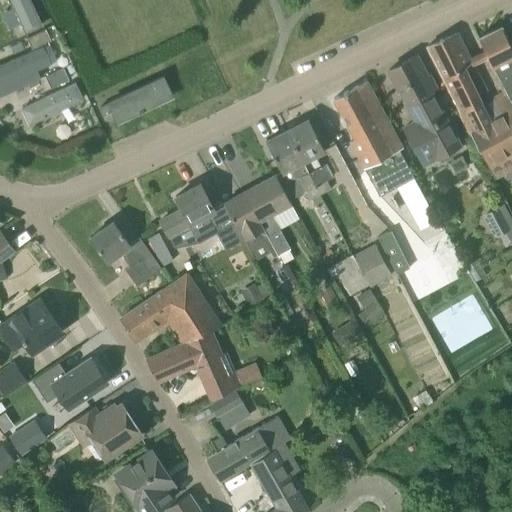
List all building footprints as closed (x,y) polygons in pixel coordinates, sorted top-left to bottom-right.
[(40,25),(28,0),(9,0),(12,7),(3,11),(11,28),(21,23),(25,32),(40,25)] [(478,38),(486,54),(503,90),(508,88),(511,95),(511,68),(511,67),(511,66),(511,42),(509,44),(501,26),(478,38)] [(26,38),(32,49),(50,41),(44,29),(26,38)] [(475,65),(471,67),(455,34),(427,46),(461,113),(477,104),(474,97),(487,91),(475,65)] [(0,84),(50,64),(49,63),(56,61),(49,44),(0,65),(0,84)] [(431,78),(427,77),(415,55),(388,70),(405,103),(406,103),(419,127),(407,133),(423,164),(458,145),(430,91),(436,87),(431,78)] [(45,76),(45,77),(49,87),(50,88),(68,80),(63,68),(45,76)] [(113,112),(117,121),(138,111),(139,113),(143,111),(143,109),(171,96),(162,77),(100,107),(104,116),(113,112)] [(364,168),(379,196),(415,178),(399,150),(403,148),(367,80),(333,98),(355,139),(350,142),(364,168)] [(21,109),(28,124),(82,98),(75,83),(21,109)] [(511,95),(508,88),(503,90),(492,96),(493,98),(479,106),(477,104),(461,113),(460,114),(487,166),(511,152),(511,95)] [(287,130),(316,186),(324,182),(328,180),(320,166),(315,155),(324,150),(308,119),(287,130)] [(291,167),(304,192),(316,186),(287,130),(265,141),(281,172),(291,167)] [(275,175),(243,192),(253,211),(253,210),(259,220),(260,220),(278,254),(289,248),(280,229),(271,214),(291,203),(275,175)] [(328,190),(324,182),(316,186),(321,194),(328,190)] [(199,242),(215,233),(225,250),(244,240),(239,231),(224,204),(213,209),(200,183),(175,197),(182,209),(160,221),(168,234),(188,223),(199,242)] [(321,194),(316,186),(304,192),(308,200),(321,194)] [(244,240),(249,249),(264,241),(270,252),(273,257),(278,254),(260,220),(259,220),(253,210),(253,211),(243,192),(224,203),(224,204),(239,231),(244,240)] [(495,235),(498,233),(505,248),(511,243),(511,217),(505,204),(485,215),(495,235)] [(161,268),(159,265),(153,257),(139,237),(129,244),(113,221),(90,237),(107,261),(120,252),(129,266),(125,269),(137,286),(161,268)] [(397,274),(409,268),(390,230),(377,237),(397,274)] [(0,233),(0,256),(11,250),(0,233)] [(370,287),(374,285),(386,278),(392,275),(381,255),(370,261),(364,249),(353,254),(369,285),(370,287)] [(153,257),(159,265),(167,259),(161,251),(153,257)] [(369,285),(353,254),(331,265),(349,296),(369,285)] [(183,341),(208,330),(220,325),(186,274),(120,318),(134,338),(168,316),(183,341)] [(239,291),(248,308),(264,300),(255,283),(239,291)] [(338,300),(331,285),(320,291),(327,306),(338,300)] [(368,288),(355,295),(361,307),(374,300),(368,288)] [(376,301),(357,314),(367,327),(385,313),(376,301)] [(31,352),(62,331),(45,306),(39,309),(35,303),(0,326),(0,329),(13,349),(24,341),(31,352)] [(340,346),(359,333),(350,320),(331,333),(340,346)] [(211,399),(233,389),(223,367),(232,363),(227,351),(218,354),(208,330),(183,341),(147,357),(158,380),(196,364),(211,399)] [(58,362),(31,380),(46,403),(58,395),(68,409),(107,382),(90,357),(66,374),(58,362)] [(235,370),(241,385),(261,376),(256,362),(235,370)] [(0,373),(0,388),(3,394),(24,380),(14,364),(0,373)] [(214,413),(234,403),(241,399),(235,388),(233,389),(211,399),(207,401),(214,413)] [(141,433),(122,405),(99,419),(92,408),(70,422),(84,444),(92,439),(104,457),(141,433)] [(219,481),(251,462),(274,449),(290,439),(277,416),(227,445),(223,437),(211,444),(216,452),(206,458),(219,481)] [(34,418),(8,436),(21,455),(47,438),(34,418)] [(0,474),(16,462),(0,443),(0,474)] [(303,511),(307,510),(288,476),(274,449),(251,462),(278,508),(272,511),(303,511)] [(116,476),(139,511),(151,511),(173,498),(165,486),(172,481),(153,452),(116,476)] [(69,489),(65,483),(58,488),(62,494),(69,489)] [(198,511),(194,506),(195,505),(188,493),(166,507),(168,511),(198,511)]
